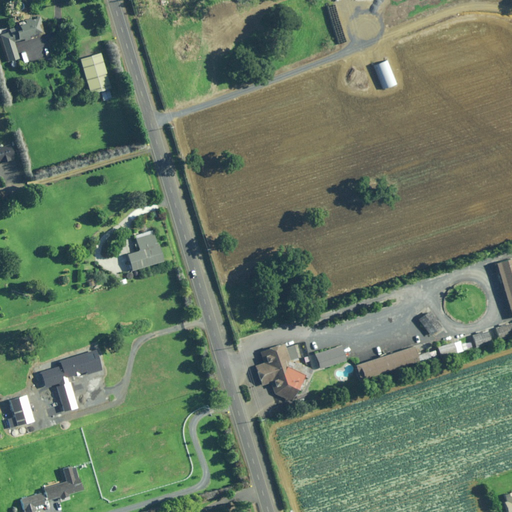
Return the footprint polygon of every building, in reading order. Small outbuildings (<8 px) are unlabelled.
[(32,18),(23,20),(24,21),(18,23),(18,26),(8,29),(9,31),(0,33),(0,38),(8,63),(19,59),(14,43),(24,39),(24,41),(40,36),(39,33),(43,32),(40,24),(43,23),(41,17),(32,20),(32,18)] [(80,58),(90,94),(100,91),(102,101),(114,98),(101,52),(80,58)] [(388,60),(373,65),(382,89),(397,84),(388,60)] [(11,145),(0,148),(0,164),(16,159),(11,145)] [(127,253),(133,270),(134,276),(139,275),(138,269),(165,261),(160,243),(157,244),(153,230),(135,235),(139,250),(127,253)] [(511,269),(507,255),(493,260),(511,313),(511,312),(511,269)] [(437,323),(424,306),(411,315),(424,332),(437,323)] [(507,318),(488,324),(493,338),(511,331),(507,318)] [(484,327),(468,333),(472,344),(488,339),(484,327)] [(448,337),(431,342),(434,352),(451,346),(448,337)] [(285,356),(279,340),(257,347),(262,360),(251,364),(256,382),(267,378),(271,390),(289,398),(306,367),(285,356)] [(337,342),(310,351),(315,364),(341,355),(337,342)] [(410,342),(353,361),(358,375),(414,356),(410,342)] [(58,365),(37,372),(43,389),(57,384),(57,386),(53,387),(61,412),(76,407),(65,377),(83,371),(84,375),(97,370),(90,350),(57,361),(58,365)] [(6,399),(14,426),(32,421),(24,394),(6,399)]
